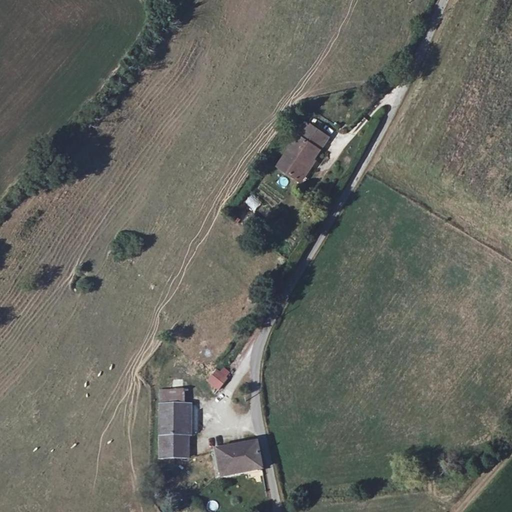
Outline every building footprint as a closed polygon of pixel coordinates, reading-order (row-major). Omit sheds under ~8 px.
[(303,183),(330,134),(304,119),(277,168),(303,183)] [(264,132),(234,120),(214,166),(243,178),(264,132)] [(244,205),(255,212),(261,201),(250,194),(244,205)] [(196,391),(206,400),(219,383),(212,378),(207,383),(203,381),(196,391)] [(158,394),(159,462),(187,461),(186,393),(158,394)] [(261,470),(257,445),(217,450),(220,477),(261,470)] [(206,505),(210,511),(212,511),(219,508),(214,500),(206,505)]
